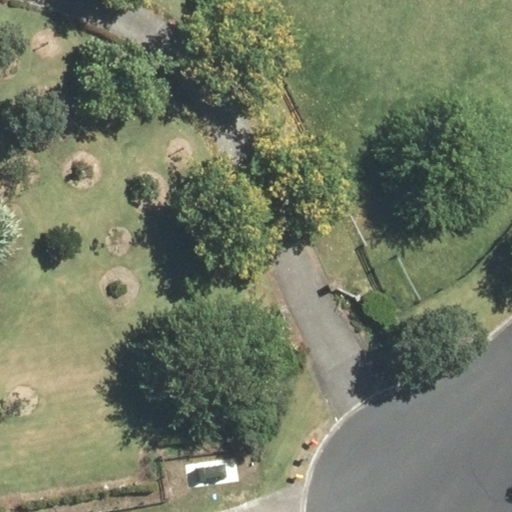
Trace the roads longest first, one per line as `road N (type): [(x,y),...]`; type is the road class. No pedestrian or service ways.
road 1 (unknown): [(450,493),(318,335),(224,115),(181,38),(139,0)]
road 2 (residential): [(511,411),(436,511)]
